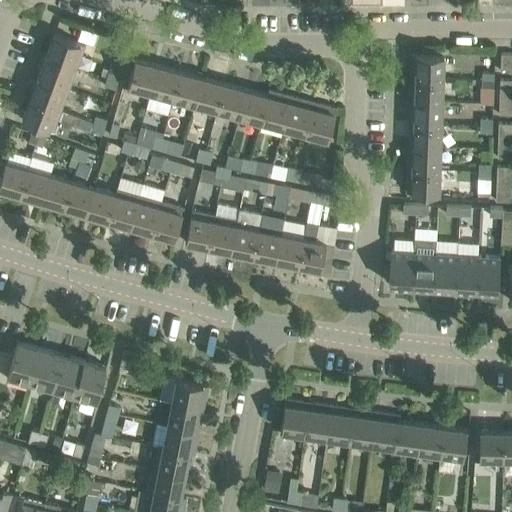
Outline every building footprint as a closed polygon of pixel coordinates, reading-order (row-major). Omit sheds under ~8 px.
[(53,56),(77,64),(85,43),(54,31),(46,53),(53,56)] [(443,76),(443,73),(444,53),(411,52),(410,75),(443,76)] [(500,69),(511,69),(511,52),(501,52),(500,69)] [(69,86),(77,64),(53,56),(46,53),(38,75),(45,77),(69,86)] [(148,94),(157,63),(135,57),(130,76),(126,88),(148,94)] [(170,100),(179,69),(157,63),(148,94),(170,100)] [(193,106),(201,75),(179,69),(170,100),(193,106)] [(106,75),(117,80),(119,73),(107,70),(106,75)] [(61,108),(69,86),(45,77),(38,75),(30,97),(37,99),(61,108)] [(117,80),(106,75),(103,84),(115,88),(117,80)] [(215,112),(223,81),(201,75),(193,106),(215,112)] [(442,99),(443,76),(410,75),(410,98),(442,99)] [(499,95),(511,96),(511,77),(500,77),(499,95)] [(493,78),(481,78),(481,86),(493,86),(493,78)] [(237,118),(245,87),(223,81),(215,112),(237,118)] [(259,124),(267,92),(245,87),(237,118),(259,124)] [(291,94),(268,88),(267,92),(259,124),(260,124),(262,120),(283,125),(291,94)] [(305,132),(314,100),(291,94),(283,125),(305,132)] [(511,96),(499,95),(498,112),(511,113),(511,96)] [(74,113),(61,108),(37,99),(30,97),(22,118),(67,135),(71,123),(78,125),(89,129),(93,120),(74,113)] [(441,122),(442,99),(410,98),(409,121),(441,122)] [(328,138),(336,106),(314,100),(305,132),(328,138)] [(93,120),(104,124),(106,117),(94,114),(93,120)] [(479,124),(491,124),(492,116),(480,115),(479,124)] [(104,124),(93,120),(90,128),(102,131),(104,124)] [(12,121),(7,132),(8,132),(27,140),(31,129),(12,121)] [(115,135),(118,123),(112,121),(109,134),(115,135)] [(440,145),(441,122),(409,121),(408,144),(440,145)] [(497,138),(511,139),(511,125),(511,121),(498,121),(497,138)] [(34,143),(38,131),(31,129),(27,140),(34,143)] [(131,140),(136,141),(138,133),(125,129),(123,137),(131,140)] [(161,136),(155,134),(139,129),(138,133),(136,141),(148,144),(148,145),(158,148),(161,136)] [(34,143),(41,145),(46,134),(38,131),(34,143)] [(181,150),(183,142),(161,136),(158,148),(180,154),(181,150)] [(128,152),(131,140),(123,137),(120,150),(128,152)] [(193,152),(195,140),(183,138),(183,142),(181,150),(193,152)] [(511,139),(497,138),(496,156),(511,157),(511,139)] [(145,156),(148,145),(148,144),(136,141),(131,140),(128,152),(145,156)] [(440,168),(440,145),(408,144),(407,167),(440,168)] [(78,159),(81,147),(75,145),(70,156),(78,159)] [(78,159),(84,161),(88,150),(81,147),(78,159)] [(202,160),(205,149),(198,147),(195,159),(202,160)] [(202,160),(209,162),(212,150),(205,149),(202,160)] [(170,170),(174,158),(165,156),(162,168),(170,170)] [(246,169),(250,158),(242,156),(240,168),(246,169)] [(170,170),(176,171),(179,160),(174,158),(170,170)] [(253,171),(270,175),(272,162),(250,158),(246,169),(253,171)] [(27,166),(24,165),(5,159),(0,176),(0,191),(18,197),(27,166)] [(221,176),(223,165),(216,163),(214,175),(221,176)] [(496,181),(510,182),(510,165),(496,164),(496,181)] [(221,176),(228,178),(230,166),(223,165),(221,176)] [(292,179),(296,167),(287,165),(284,178),(292,179)] [(40,203),(50,172),(27,166),(18,197),(40,203)] [(440,168),(407,167),(406,190),(426,191),(439,191),(440,168)] [(307,169),(305,181),(320,184),(321,176),(322,176),(323,172),(307,169)] [(63,210),(72,179),(50,172),(40,203),(63,210)] [(120,175),(117,187),(118,187),(109,218),(130,225),(140,193),(139,193),(143,181),(120,175)] [(339,180),(338,179),(322,176),(321,176),(320,184),(338,188),(339,180)] [(265,191),(267,180),(259,178),(257,190),(265,191)] [(85,216),(94,185),(72,179),(63,210),(85,216)] [(265,191),(271,192),(273,181),(267,180),(265,191)] [(510,182),(496,181),(495,199),(509,200),(510,182)] [(116,187),(115,191),(94,185),(85,216),(107,223),(109,218),(118,187),(117,187),(116,187)] [(310,201),(313,189),(304,187),(302,199),(310,201)] [(335,206),(338,194),(313,189),(310,201),(323,203),(335,206)] [(153,231),(162,200),(140,193),(130,225),(153,231)] [(175,238),(184,206),(162,200),(153,231),(175,238)] [(323,203),(310,201),(303,236),(298,262),(297,268),(320,272),(326,241),(315,238),(323,203)] [(415,211),(416,203),(403,202),(402,211),(415,211)] [(426,212),(427,203),(416,203),(415,211),(422,212),(426,212)] [(458,213),(459,203),(446,203),(445,213),(458,213)] [(458,213),(470,214),(471,204),(459,203),(458,213)] [(511,208),(502,208),(502,205),(488,205),(487,214),(501,215),(500,240),(511,240),(511,208)] [(236,217),(229,249),(228,254),(251,259),(252,253),(255,240),(258,227),(261,212),(238,207),(236,217)] [(214,213),(191,208),(185,240),(207,245),(208,239),(214,213)] [(207,245),(229,249),(236,217),(214,213),(208,239),(207,245)] [(252,253),(251,259),(274,263),(275,260),(275,258),(280,231),(258,227),(255,240),(252,253)] [(298,262),(303,236),(280,231),(275,258),(275,260),(274,263),(297,268),(298,263),(298,262)] [(435,238),(414,236),(413,250),(411,283),(432,284),(434,251),(435,238)] [(458,241),(457,252),(456,252),(454,286),(475,287),(478,254),(477,254),(478,242),(458,241)] [(413,250),(411,250),(391,248),(389,282),(411,283),(413,250)] [(454,286),(456,252),(434,251),(432,284),(454,286)] [(500,255),(478,254),(475,287),(498,288),(500,255)] [(17,339),(16,344),(13,354),(1,351),(0,354),(0,379),(6,381),(8,373),(30,379),(39,346),(17,339)] [(52,386),(62,352),(39,346),(30,379),(52,386)] [(134,352),(123,350),(121,357),(133,360),(134,352)] [(74,392),(84,358),(62,352),(52,386),(74,392)] [(84,358),(74,392),(71,405),(93,412),(106,364),(84,358)] [(203,406),(208,383),(176,377),(171,400),(203,406)] [(308,400),(285,397),(280,429),(303,432),(308,400)] [(199,429),(203,406),(171,400),(167,423),(199,429)] [(326,436),(331,403),(308,400),(303,432),(326,436)] [(106,411),(117,413),(119,406),(108,403),(106,411)] [(349,439),(354,406),(331,403),(326,436),(349,439)] [(372,442),(377,410),(354,406),(349,439),(372,442)] [(399,418),(400,413),(377,410),(372,442),(394,445),(399,418)] [(117,413),(106,411),(104,417),(115,420),(117,413)] [(417,453),(422,421),(399,418),(394,445),(393,450),(417,453)] [(440,457),(444,424),(422,421),(417,453),(440,457)] [(194,452),(199,429),(167,423),(162,444),(182,449),(189,451),(194,452)] [(462,460),(467,428),(444,424),(440,457),(462,460)] [(36,442),(39,431),(31,428),(27,440),(36,442)] [(502,462),(502,429),(479,429),(479,449),(479,461),(502,462)] [(511,461),(511,429),(502,429),(502,462),(511,461)] [(36,442),(44,444),(47,433),(39,431),(36,442)] [(54,433),(51,443),(58,445),(61,435),(54,433)] [(80,454),(84,443),(75,440),(71,452),(80,454)] [(189,451),(182,449),(162,444),(158,443),(153,466),(178,471),(185,472),(189,451)] [(87,453),(99,456),(101,450),(89,446),(87,453)] [(97,466),(110,468),(111,459),(99,457),(99,456),(87,453),(85,460),(97,464),(97,466)] [(185,472),(178,471),(153,466),(148,490),(153,491),(154,488),(178,493),(181,494),(185,472)] [(267,467),(263,488),(278,491),(281,470),(267,467)] [(181,494),(178,493),(154,488),(153,491),(149,511),(152,511),(182,511),(186,495),(181,494)] [(288,488),(286,500),(294,501),(295,489),(294,489),(288,488)] [(3,489),(1,495),(0,494),(0,511),(7,511),(13,492),(3,489)] [(295,489),(294,501),(300,502),(302,490),(295,489)] [(45,500),(23,495),(13,492),(7,511),(42,511),(44,506),(45,500)] [(84,498),(95,501),(96,494),(85,492),(84,498)] [(339,509),(341,497),(333,496),(331,507),(339,509)] [(95,501),(84,498),(82,506),(83,507),(93,509),(95,501)] [(77,511),(78,509),(45,500),(44,506),(42,511),(77,511)]
